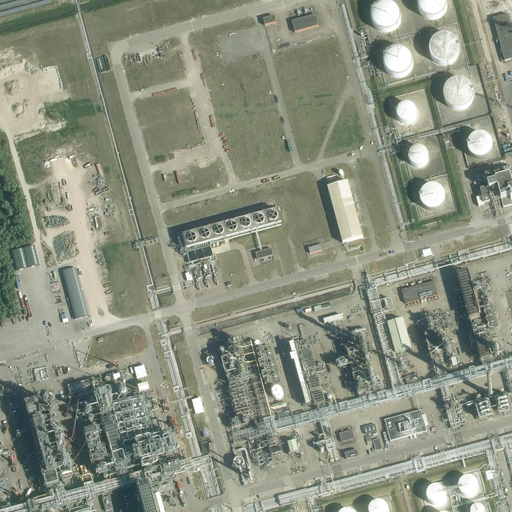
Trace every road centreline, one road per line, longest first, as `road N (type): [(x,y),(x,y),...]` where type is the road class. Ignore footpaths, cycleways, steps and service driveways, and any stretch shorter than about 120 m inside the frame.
road 1 (unknown): [(91,284),(72,185),(62,179),(45,190),(65,281),(76,286)]
road 2 (unknown): [(54,230),(36,235),(63,340)]
